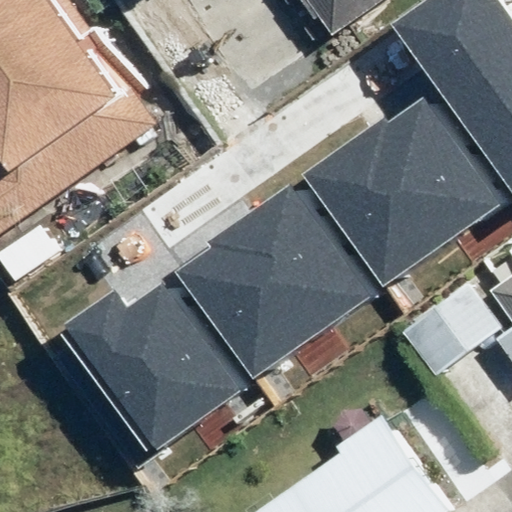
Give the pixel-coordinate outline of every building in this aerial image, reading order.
[(90,0),(0,0),(0,237),(3,241),(170,122),(144,86),(137,91),(110,54),(123,45),(90,0)] [(324,60),(277,0),(225,0),(195,23),(261,108),(324,60)] [(332,0),(354,30),(395,0),(332,0)] [(511,22),(506,14),(402,86),(498,225),(511,215),(511,22)] [(446,254),(397,187),(342,227),(391,294),(446,254)] [(450,511),(464,502),(396,412),(263,511),(450,511)]
